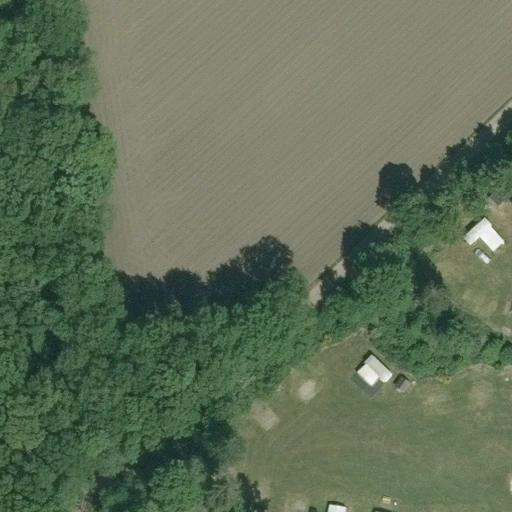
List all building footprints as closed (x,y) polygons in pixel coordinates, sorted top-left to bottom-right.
[(489,224),(470,243),(480,252),(488,244),(500,256),(511,245),(489,224)] [(466,289),(481,273),(459,253),(444,269),(466,289)] [(387,396),(401,382),(381,361),(367,375),(387,396)] [(511,454),(511,442),(493,435),(489,446),(511,454)] [(284,489),(283,472),(265,474),(266,490),(284,489)]
